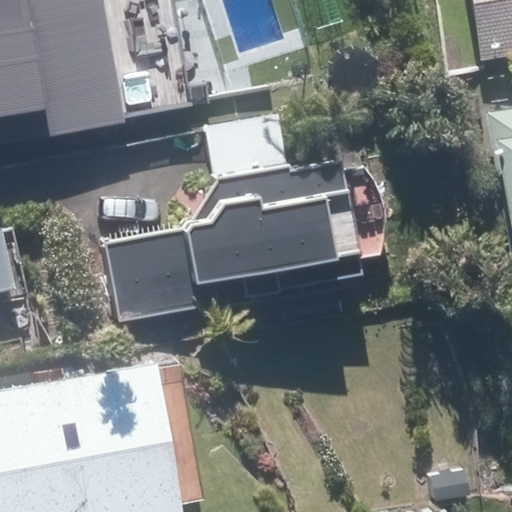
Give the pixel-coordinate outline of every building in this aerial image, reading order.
[(0,136),(136,112),(115,0),(13,0),(15,9),(0,11),(0,136)] [(511,0),(483,0),(491,50),(511,46),(511,0)] [(511,102),(493,106),(511,217),(511,102)] [(201,207),(203,218),(117,233),(130,310),(264,287),(262,277),(373,258),(371,249),(396,245),(399,238),(401,221),(402,206),(399,190),(395,175),(388,162),(379,148),(350,154),(349,146),(294,156),(286,110),(210,123),(220,181),(201,207)] [(11,216),(0,218),(0,285),(26,280),(11,216)] [(65,359),(43,363),(46,384),(69,380),(65,359)] [(0,510),(0,511),(126,511),(119,471),(126,469),(114,400),(83,405),(82,395),(27,406),(23,383),(0,387),(0,510)]
